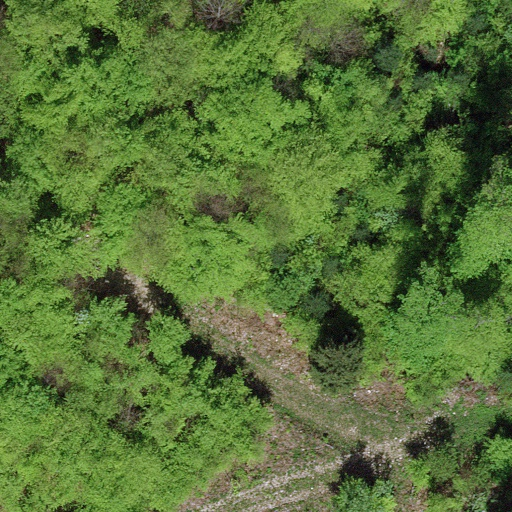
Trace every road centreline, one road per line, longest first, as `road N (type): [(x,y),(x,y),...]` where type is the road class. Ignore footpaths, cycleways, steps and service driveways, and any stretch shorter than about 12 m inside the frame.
road 1 (track): [(200,511),(368,466),(367,431),(286,393),(0,186)]
road 2 (track): [(511,409),(426,439),(367,431)]
